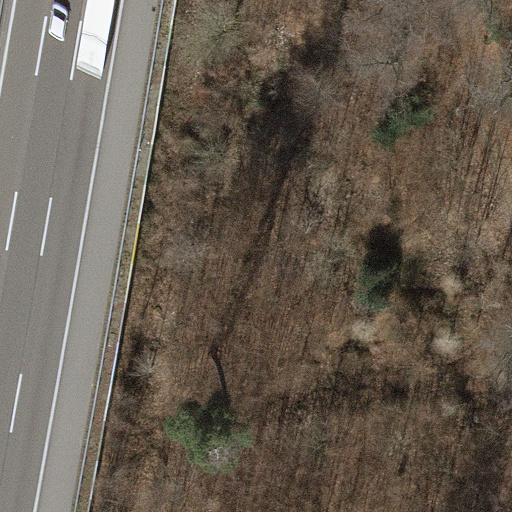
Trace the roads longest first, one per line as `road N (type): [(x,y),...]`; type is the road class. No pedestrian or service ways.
road 1 (motorway): [(0,416),(70,0)]
road 2 (track): [(460,0),(511,181)]
